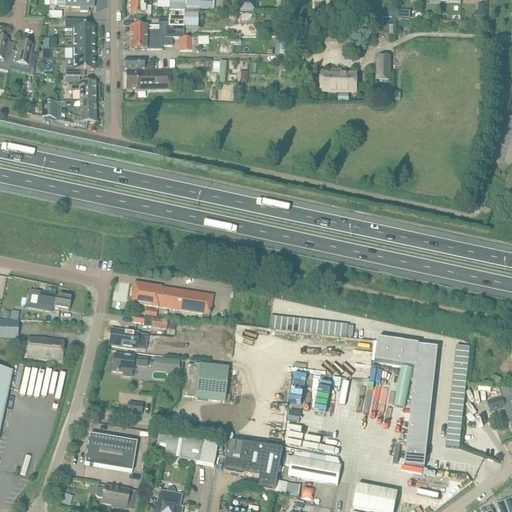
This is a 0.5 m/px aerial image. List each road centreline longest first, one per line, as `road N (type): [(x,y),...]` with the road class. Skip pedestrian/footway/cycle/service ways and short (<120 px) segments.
road 1 (motorway): [(511,259),(0,149)]
road 2 (motorway): [(0,177),(511,284)]
road 3 (residential): [(39,511),(86,371),(102,285)]
road 4 (residential): [(23,121),(114,138),(113,0)]
